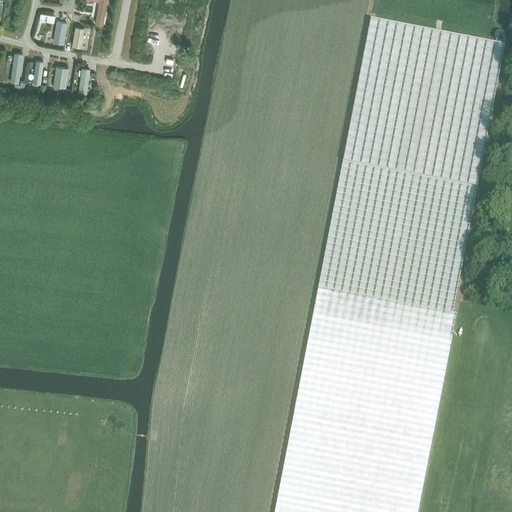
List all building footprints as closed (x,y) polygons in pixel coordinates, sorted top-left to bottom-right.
[(343,164),(477,190),(506,46),(384,23),(370,20),(343,164)] [(13,54),(9,80),(19,81),(23,55),(13,54)] [(36,60),(32,82),(41,84),(45,62),(36,60)] [(56,67),(53,86),(64,87),(67,68),(56,67)] [(80,68),(78,92),(87,93),(89,69),(80,68)] [(274,511),(418,511),(456,315),(453,314),(477,190),(343,164),(318,288),(274,511)]
